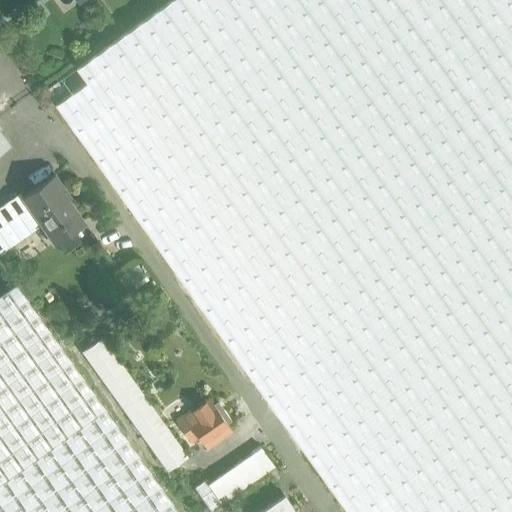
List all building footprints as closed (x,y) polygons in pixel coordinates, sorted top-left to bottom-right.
[(89,81),(57,103),(101,163),(350,511),(511,511),(511,0),(171,0),(122,36),(79,67),(89,81)] [(60,80),(50,88),(57,96),(67,89),(60,80)] [(0,151),(9,145),(0,132),(0,151)] [(36,185),(20,196),(33,215),(34,216),(40,225),(52,242),(55,240),(72,228),(83,220),(61,190),(64,188),(53,173),(36,185)] [(0,203),(0,252),(40,225),(34,216),(33,215),(20,196),(17,192),(0,203)] [(72,228),(55,240),(64,253),(81,242),(72,228)] [(138,262),(119,275),(128,288),(147,276),(138,262)] [(0,511),(179,511),(155,479),(14,281),(0,291),(0,511)] [(102,336),(81,352),(166,470),(188,455),(140,388),(119,360),(102,336)] [(208,397),(176,420),(186,435),(193,430),(203,443),(206,448),(232,430),(228,425),(227,423),(231,420),(217,401),(213,404),(208,397)] [(261,447),(207,484),(221,504),(275,466),(263,450),(261,447)] [(204,480),(193,487),(207,507),(211,511),(214,511),(223,506),(222,505),(221,504),(207,484),(204,480)] [(295,511),(284,495),(258,511),(295,511)]
